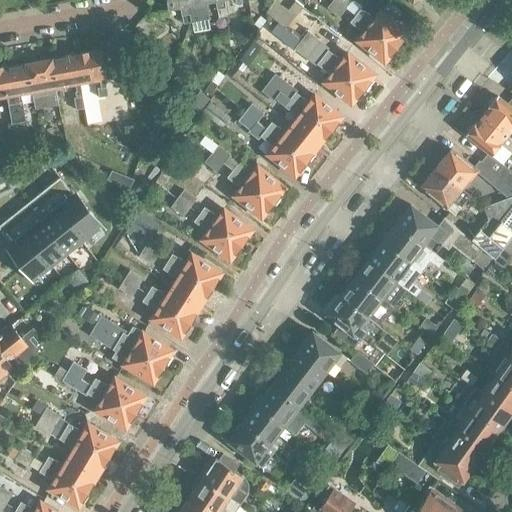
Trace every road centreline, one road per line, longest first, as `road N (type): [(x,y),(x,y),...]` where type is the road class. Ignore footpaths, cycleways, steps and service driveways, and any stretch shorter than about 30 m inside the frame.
road 1 (tertiary): [(498,0),(310,233),(126,511)]
road 2 (residential): [(0,30),(123,9)]
